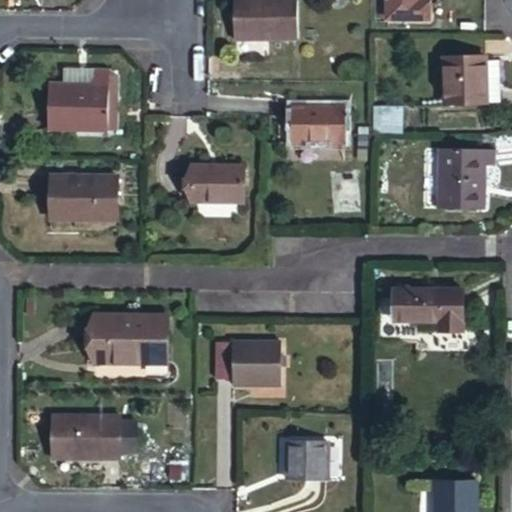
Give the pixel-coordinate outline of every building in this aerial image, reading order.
[(222,0),(222,43),(233,43),(232,0),(226,0),(222,0)] [(232,0),(233,43),(295,44),(294,1),(232,0)] [(429,4),(415,5),(387,5),(386,19),(429,19),(429,4)] [(480,103),(480,63),(481,58),(442,57),(441,102),(480,103)] [(493,63),(480,63),(480,103),(493,102),(493,63)] [(104,66),(60,66),(61,82),(62,86),(88,86),(89,72),(104,73),(104,66)] [(104,130),(104,73),(89,72),(88,86),(62,86),(61,82),(41,82),(41,129),(104,130)] [(373,129),(403,129),(402,102),(373,103),(373,129)] [(348,145),(349,109),(289,107),(288,145),(348,145)] [(481,166),(482,150),(425,149),(425,206),(473,207),(474,188),(468,188),(468,166),(481,166)] [(231,200),(231,163),(188,163),(190,200),(231,200)] [(242,163),(231,163),(231,200),(242,200),(242,163)] [(113,177),(46,176),(46,217),(113,218),(113,177)] [(388,287),(387,321),(433,321),(433,330),(457,330),(456,287),(388,287)] [(162,320),(88,320),(89,360),(140,359),(141,363),(162,363),(162,320)] [(233,391),(233,349),(210,349),(210,377),(225,377),(225,391),(233,391)] [(275,349),(233,349),(233,391),(274,392),(275,349)] [(114,422),(114,416),(48,415),(47,458),(114,459),(114,453),(114,422)] [(130,422),(114,422),(114,453),(130,453),(130,422)] [(319,485),(320,444),(282,444),(282,485),(319,485)] [(471,511),(471,479),(429,479),(428,511),(471,511)]
